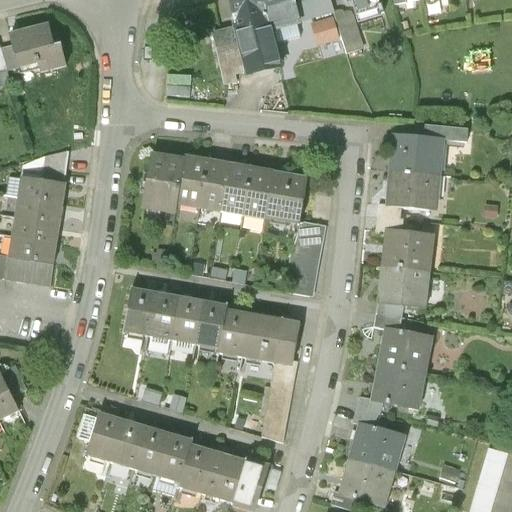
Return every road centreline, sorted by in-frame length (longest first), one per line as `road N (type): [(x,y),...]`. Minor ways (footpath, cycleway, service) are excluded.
road 1 (residential): [(126,109),(349,144),(341,303),(282,511)]
road 2 (residential): [(42,511),(126,109)]
